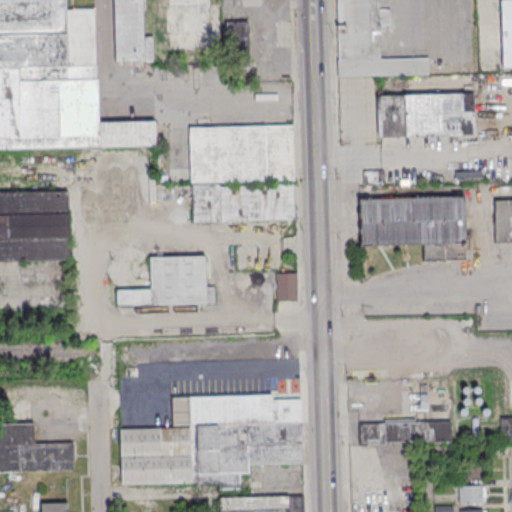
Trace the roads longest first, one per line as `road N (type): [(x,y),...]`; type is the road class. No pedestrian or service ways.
road 1 (tertiary): [(326,511),(317,103)]
road 2 (residential): [(99,511),(95,382)]
